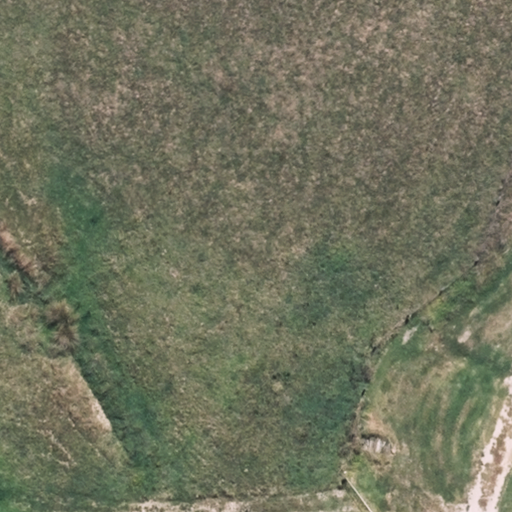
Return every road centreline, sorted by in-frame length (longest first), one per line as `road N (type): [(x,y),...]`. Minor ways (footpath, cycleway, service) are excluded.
road 1 (unknown): [(511,391),(494,433),(450,459),(395,446),(323,393)]
road 2 (unknown): [(511,125),(499,158),(495,216),(511,288)]
